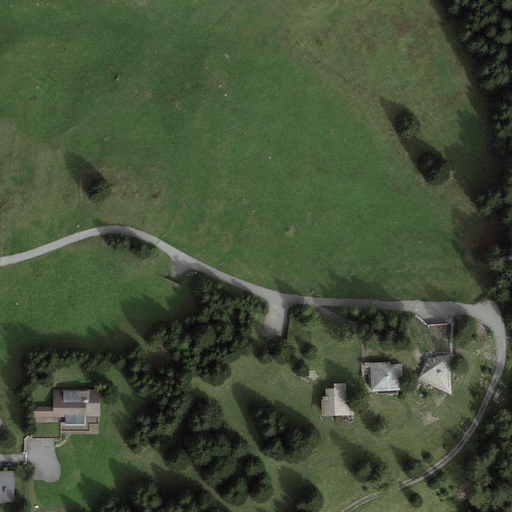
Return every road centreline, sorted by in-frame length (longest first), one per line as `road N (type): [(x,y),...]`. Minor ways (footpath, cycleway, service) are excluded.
road 1 (track): [(0,260),(120,230),(277,297),(476,312)]
road 2 (track): [(342,511),(432,469),(467,436),(500,371),(502,350),(500,329),(476,312)]
